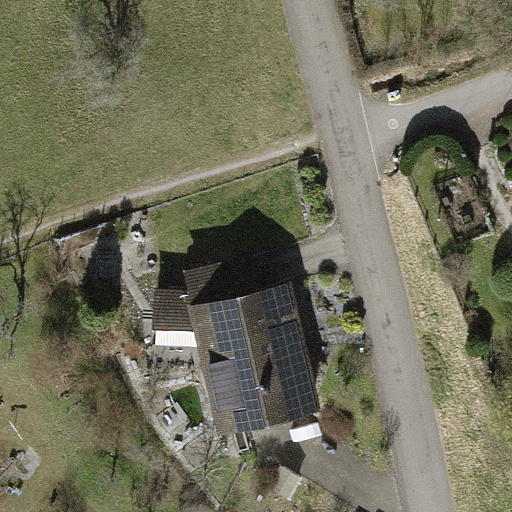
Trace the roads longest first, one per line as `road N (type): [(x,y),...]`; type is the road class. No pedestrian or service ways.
road 1 (track): [(430,511),(308,0)]
road 2 (track): [(0,242),(345,137)]
